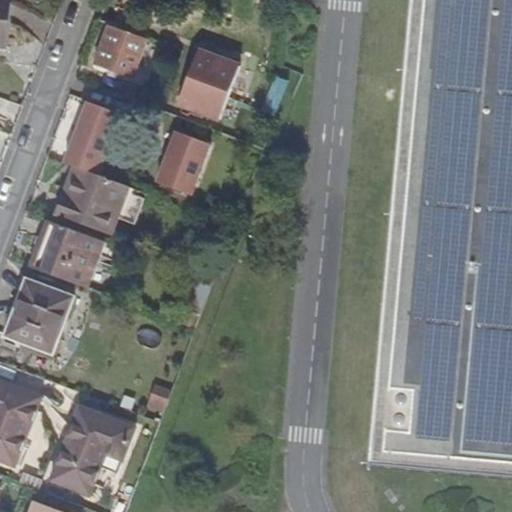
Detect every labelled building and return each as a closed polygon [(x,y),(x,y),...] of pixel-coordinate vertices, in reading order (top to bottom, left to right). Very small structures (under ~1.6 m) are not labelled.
[(511,0),(423,0),(388,450),(511,462),(511,0)] [(0,46),(8,47),(12,4),(0,3),(0,46)] [(148,43),(110,29),(98,63),(135,77),(148,43)] [(180,104),(222,119),(241,65),(200,51),(180,104)] [(78,169),(98,176),(118,122),(86,110),(66,164),(78,169)] [(158,183),(193,196),(212,146),(177,133),(158,183)] [(98,176),(78,169),(75,177),(72,177),(58,215),(95,229),(96,225),(112,230),(113,230),(117,219),(127,193),(129,188),(98,176)] [(127,193),(117,219),(134,225),(144,199),(127,193)] [(48,223),(42,242),(47,244),(37,272),(84,289),(93,261),(101,241),(48,223)] [(96,225),(95,229),(111,236),(112,230),(96,225)] [(47,244),(42,242),(31,270),(37,272),(47,244)] [(113,268),(93,261),(84,289),(103,295),(113,268)] [(28,282),(14,319),(23,321),(15,342),(54,356),(75,299),(28,282)] [(23,321),(14,319),(6,338),(15,342),(23,321)] [(15,342),(6,338),(4,343),(13,347),(15,342)] [(43,398),(0,381),(0,461),(16,467),(43,398)] [(167,407),(172,393),(158,388),(153,402),(167,407)] [(80,407),(51,481),(91,496),(108,455),(123,461),(136,429),(80,407)] [(32,511),(60,511),(36,503),(32,511)]
